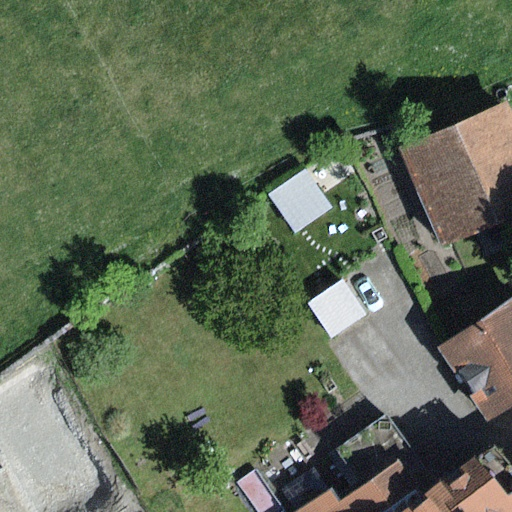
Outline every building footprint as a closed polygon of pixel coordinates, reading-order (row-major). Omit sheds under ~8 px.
[(511,109),(406,152),(443,245),(511,218),(511,109)] [(309,170),(271,196),(298,234),(336,208),(309,170)] [(344,280),(309,305),(334,342),(370,318),(344,280)] [(511,306),(442,349),(490,425),(511,411),(511,306)] [(336,491),(301,511),(466,511),(446,485),(391,413),(335,451),(365,490),(344,503),(336,491)] [(511,511),(511,495),(481,457),(446,485),(466,511),(511,511)]
